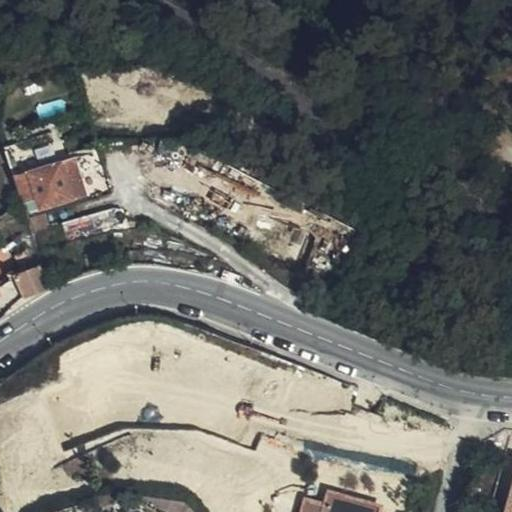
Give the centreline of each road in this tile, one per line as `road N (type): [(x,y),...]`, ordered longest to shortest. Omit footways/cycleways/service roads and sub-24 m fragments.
road 1 (tertiary): [(0,341),(67,298),(127,282),(167,282),(479,394)]
road 2 (unclassified): [(123,0),(179,8),(306,106),(394,160),(477,198),(511,193)]
road 3 (residential): [(479,394),(444,511)]
